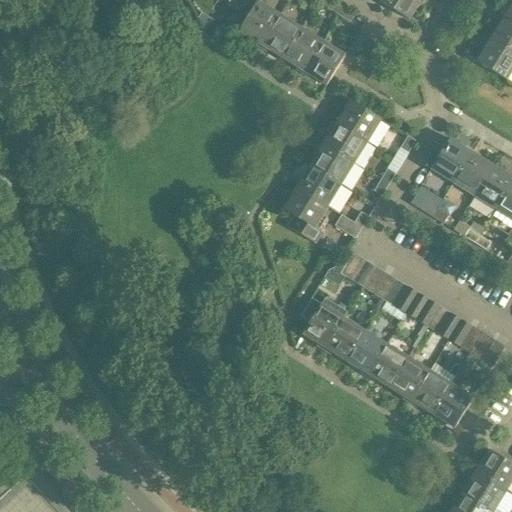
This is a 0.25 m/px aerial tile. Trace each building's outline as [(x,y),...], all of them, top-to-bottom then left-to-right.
[(231,0),(230,4),(244,11),(249,0),(231,0)] [(421,0),(381,0),(379,3),(409,21),(421,0)] [(333,2),(329,10),(340,17),(344,9),(333,2)] [(239,34),(261,47),(280,17),(258,3),(239,34)] [(511,4),(503,20),(511,25),(511,4)] [(344,9),(340,17),(351,24),(356,16),(344,9)] [(201,14),(198,19),(203,27),(214,21),(201,14)] [(261,47),(283,61),(302,30),(280,17),(261,47)] [(511,25),(503,20),(490,41),(511,54),(511,25)] [(283,61),(305,74),(323,44),(302,30),(283,61)] [(511,73),(511,54),(490,41),(476,63),(507,82),(511,73)] [(323,44),(305,74),(327,88),(345,57),(323,44)] [(351,102),(337,125),(368,144),(382,121),(351,102)] [(330,136),(324,146),(355,165),(368,144),(337,125),(332,124),(327,132),(330,136)] [(401,150),(408,155),(416,142),(408,138),(401,150)] [(431,170),(454,184),(473,154),(450,140),(431,170)] [(324,146),(310,168),(342,187),(355,165),(324,146)] [(454,184),(475,198),(493,167),(473,154),(454,184)] [(475,198),(496,211),(511,186),(511,178),(493,167),(475,198)] [(310,168),(297,189),(328,209),(342,187),(310,168)] [(388,171),(381,182),(389,187),(396,176),(388,171)] [(389,187),(381,182),(375,193),(383,197),(389,187)] [(511,186),(496,211),(511,221),(511,186)] [(328,209),(297,189),(283,211),(294,218),(287,228),(314,245),(321,234),(315,230),(328,209)] [(421,212),(433,219),(437,211),(426,204),(421,212)] [(437,211),(433,219),(444,226),(449,218),(437,211)] [(343,217),(363,230),(370,218),(362,214),(355,225),(343,217)] [(363,230),(343,217),(336,228),(356,241),(363,230)] [(454,232),(475,245),(480,237),(469,230),(470,228),(460,222),(454,232)] [(480,237),(475,245),(486,252),(491,244),(480,237)] [(352,282),(364,261),(353,255),(341,275),(352,282)] [(363,289),(376,268),(364,261),(352,282),(363,289)] [(373,295),(386,275),(376,268),(363,289),(373,295)] [(383,301),(384,302),(397,282),(386,275),(373,295),(380,299),(375,307),(379,309),(383,301)] [(384,302),(386,303),(395,309),(408,288),(397,282),(384,302)] [(402,322),(406,315),(418,295),(408,288),(395,309),(386,303),(381,310),(402,322)] [(406,315),(416,322),(429,302),(418,295),(406,315)] [(303,337),(325,350),(344,320),(344,319),(347,313),(326,300),(303,337)] [(416,322),(427,329),(440,308),(429,302),(416,322)] [(427,329),(438,335),(450,315),(440,308),(427,329)] [(438,335),(448,342),(461,321),(450,315),(438,335)] [(325,350),(347,363),(365,333),(344,320),(325,350)] [(448,342),(460,349),(472,328),(461,321),(448,342)] [(460,349),(470,355),(482,335),(472,328),(460,349)] [(347,363),(368,377),(387,346),(365,333),(347,363)] [(470,355),(480,361),(492,341),(482,335),(470,355)] [(492,341),(480,361),(492,369),(505,349),(492,341)] [(368,377),(390,390),(408,359),(387,346),(368,377)] [(390,390),(411,403),(430,372),(408,359),(390,390)] [(411,403),(432,416),(451,385),(430,372),(411,403)] [(451,385),(432,416),(454,429),(473,399),(451,385)] [(511,465),(490,451),(476,474),(506,492),(511,482),(511,465)] [(460,491),(462,495),(489,511),(493,511),(506,492),(476,474),(470,483),(464,482),(460,491)] [(489,511),(462,495),(452,511),(489,511)]
